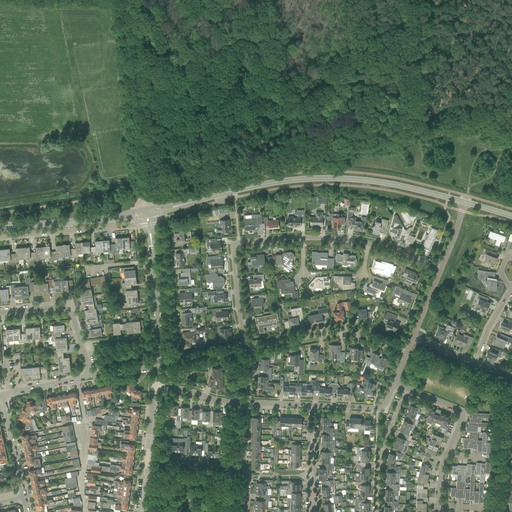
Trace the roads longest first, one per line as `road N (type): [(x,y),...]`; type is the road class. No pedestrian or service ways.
road 1 (unclassified): [(179,205),(306,178),(386,183),(463,203)]
road 2 (track): [(144,183),(420,124)]
road 3 (track): [(142,199),(121,0)]
road 4 (residential): [(406,352),(349,329),(248,348)]
road 5 (residential): [(376,511),(379,458),(408,389)]
